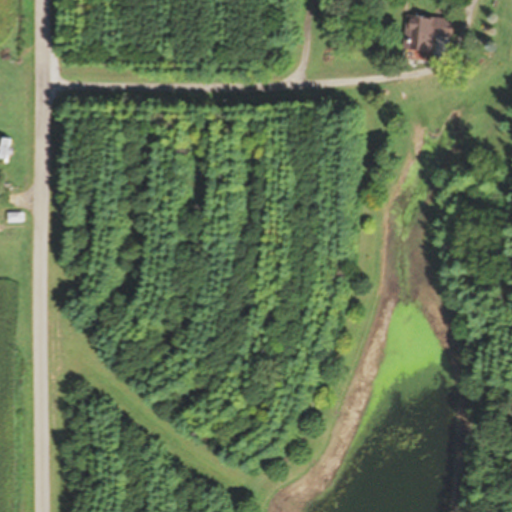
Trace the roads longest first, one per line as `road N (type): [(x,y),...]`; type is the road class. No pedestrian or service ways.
road 1 (residential): [(46,511),(47,0)]
road 2 (residential): [(50,84),(445,92)]
